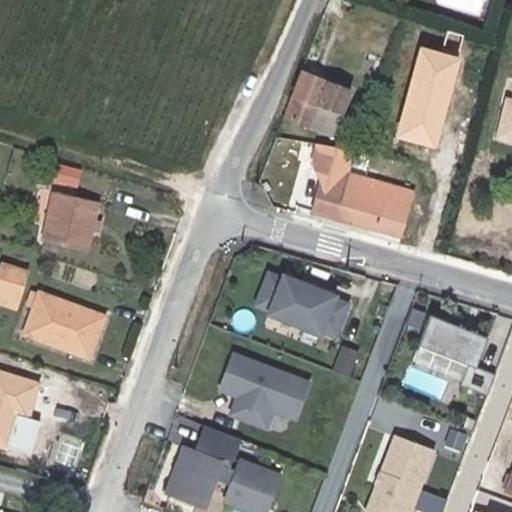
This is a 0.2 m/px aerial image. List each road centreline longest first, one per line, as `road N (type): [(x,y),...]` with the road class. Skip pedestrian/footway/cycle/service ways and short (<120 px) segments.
road 1 (residential): [(111,511),(227,223)]
road 2 (residential): [(511,305),(227,223)]
road 3 (residential): [(227,223),(312,0)]
